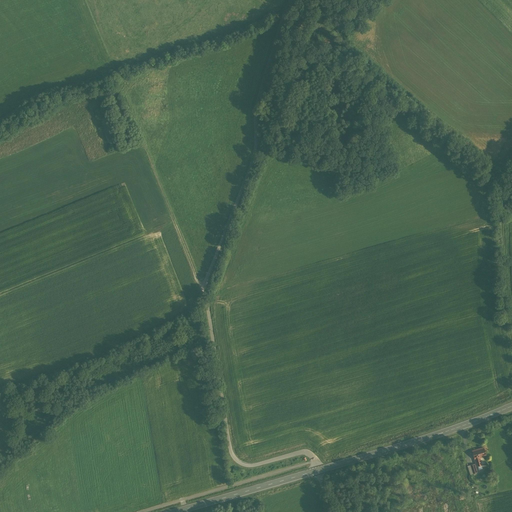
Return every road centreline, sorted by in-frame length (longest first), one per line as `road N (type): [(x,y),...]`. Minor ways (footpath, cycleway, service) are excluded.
road 1 (unclassified): [(319,469),(307,448),(244,464),(232,456),(205,287),(255,155),(261,95),(289,0)]
road 2 (secondary): [(319,469),(511,405)]
road 3 (track): [(511,154),(502,167),(500,199),(511,346)]
road 4 (secondary): [(175,511),(319,469)]
